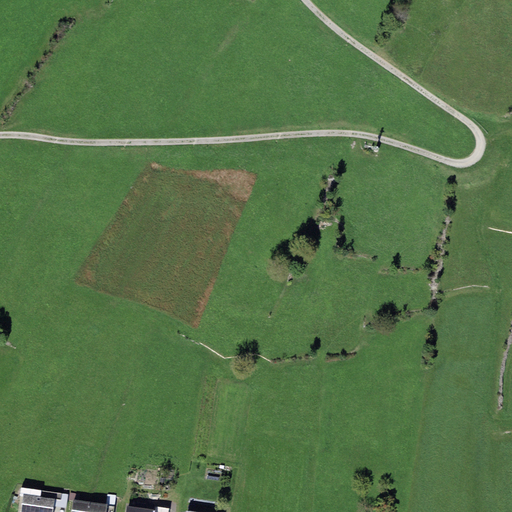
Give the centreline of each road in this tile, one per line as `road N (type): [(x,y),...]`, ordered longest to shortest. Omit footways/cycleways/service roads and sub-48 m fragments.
road 1 (track): [(306,0),(477,130),(480,150),(466,163),(358,132),(83,147),(0,135)]
road 2 (track): [(511,420),(489,403),(501,320),(478,231),(507,154),(494,138),(480,140)]
